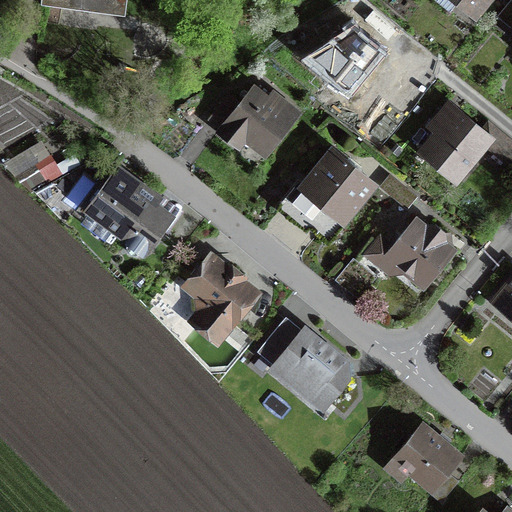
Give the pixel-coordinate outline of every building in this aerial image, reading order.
[(41,0),(41,4),(76,8),(77,0),(41,0)] [(77,0),(76,8),(89,10),(90,0),(77,0)] [(90,0),(89,10),(124,15),(126,0),(90,0)] [(456,0),(457,1),(475,15),(487,0),(456,0)] [(511,0),(499,15),(511,25),(511,23),(511,0)] [(351,25),(328,53),(351,72),(368,87),(392,58),(351,25)] [(220,129),(239,145),(246,137),(250,140),(266,153),(293,119),(253,87),(241,103),(229,94),(210,117),(222,127),(220,129)] [(456,110),(448,120),(440,113),(432,124),(439,130),(423,150),(441,164),(457,177),(488,140),(491,143),(489,146),(511,164),(511,142),(488,123),(481,131),(456,110)] [(32,192),(63,174),(42,141),(1,164),(32,192)] [(322,205),(325,202),(331,206),(327,211),(340,221),(372,183),(356,170),(355,164),(349,164),(332,151),(304,184),(302,182),(283,206),(306,225),(322,205)] [(135,190),(126,183),(130,177),(118,168),(88,208),(130,239),(127,247),(130,253),(137,255),(144,249),(146,251),(162,228),(159,226),(168,214),(135,190)] [(399,201),(406,206),(415,194),(409,189),(399,201)] [(408,270),(426,285),(453,251),(445,244),(444,231),(435,224),(422,225),(414,219),(386,252),(408,270)] [(345,268),(368,288),(382,270),(359,251),(345,268)] [(232,266),(227,270),(211,257),(189,285),(209,301),(209,304),(196,319),(217,337),(254,292),(238,280),(241,274),(236,270),(232,266)] [(174,261),(170,267),(186,280),(191,274),(174,261)] [(511,280),(497,299),(511,311),(511,280)] [(300,331),(284,318),(257,350),(274,364),(279,357),(330,399),(348,377),(346,361),(328,346),(305,326),(300,331)] [(442,505),(461,483),(451,475),(466,457),(445,440),(423,421),(382,469),(401,485),(408,476),(442,505)]
